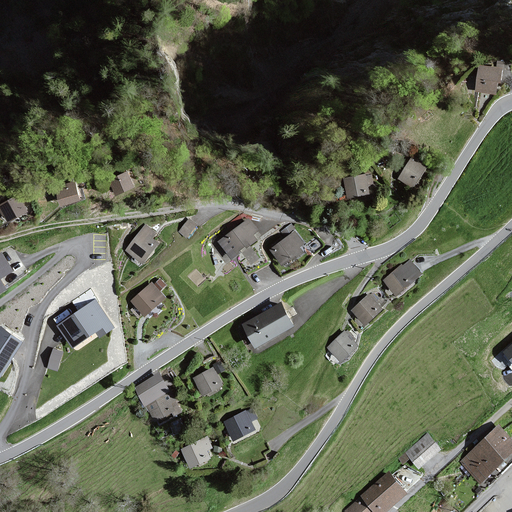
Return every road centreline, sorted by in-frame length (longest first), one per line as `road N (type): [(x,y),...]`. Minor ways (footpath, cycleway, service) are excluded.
road 1 (tertiary): [(511,100),(493,113),(403,240),(281,285),(0,458)]
road 2 (tertiary): [(238,511),(292,479),(389,336),(511,224)]
road 3 (residential): [(511,402),(389,511)]
